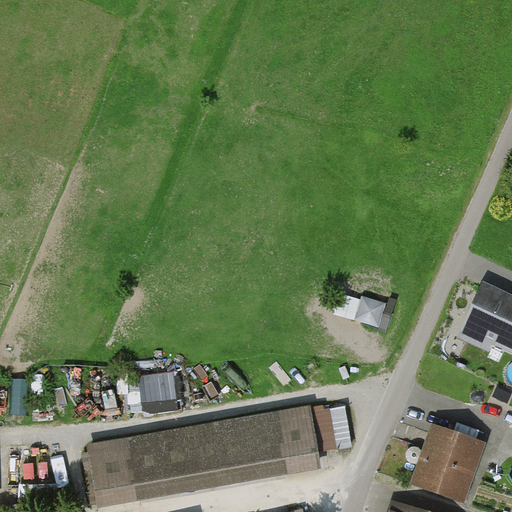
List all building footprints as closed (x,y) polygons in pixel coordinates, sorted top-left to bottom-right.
[(511,299),(484,286),(458,342),(491,357),(495,348),(511,356),(511,299)] [(134,383),(134,408),(153,408),(153,383),(134,383)] [(334,408),(86,450),(96,508),(316,471),(313,452),(340,448),(334,408)] [(483,447),(430,428),(409,487),(461,506),(483,447)] [(419,511),(393,503),(389,511),(419,511)]
